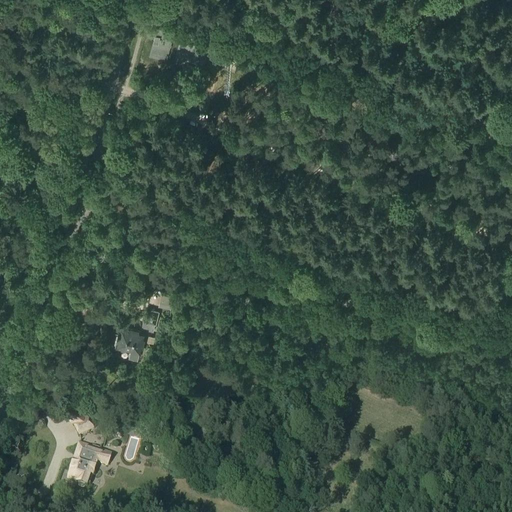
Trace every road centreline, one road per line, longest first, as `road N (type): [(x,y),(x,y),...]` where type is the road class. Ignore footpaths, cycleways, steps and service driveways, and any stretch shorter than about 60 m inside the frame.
road 1 (primary): [(0,412),(74,208),(135,0)]
road 2 (residential): [(131,511),(182,255)]
